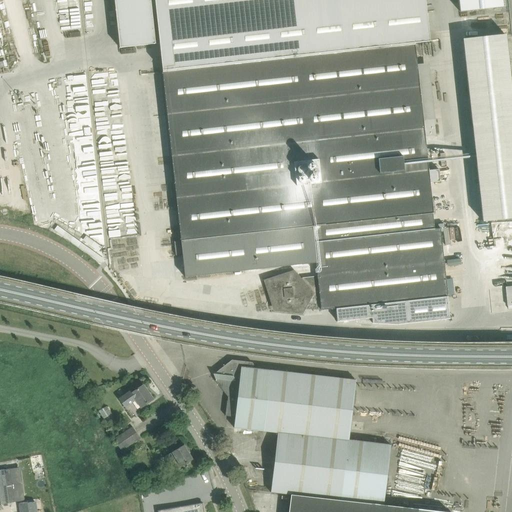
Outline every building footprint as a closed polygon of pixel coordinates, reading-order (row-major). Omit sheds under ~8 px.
[(195,276),(316,263),(317,276),(301,277),(294,269),(263,280),(273,310),(303,313),(305,309),(314,293),(319,292),(321,310),(321,311),(448,296),(440,224),(435,224),(425,137),(436,136),(434,120),(434,119),(423,121),(417,64),(415,44),(430,42),(428,25),(425,0),(114,0),(120,48),(160,44),(161,58),(163,72),(185,277),(195,276)] [(502,0),(458,0),(460,11),(503,7),(502,0)] [(464,53),(482,221),(511,217),(511,93),(507,48),(464,53)] [(234,428),(258,430),(278,433),(276,453),(271,492),(291,495),(384,505),(390,444),(349,439),(356,380),(253,368),(254,364),(252,362),(232,360),(217,372),(219,374),(219,375),(218,379),(216,381),(228,396),(228,397),(228,401),(227,401),(226,416),(236,417),(234,428)] [(153,399),(143,385),(132,393),(131,391),(120,399),(126,407),(136,400),(142,407),(153,399)] [(112,413),(107,406),(99,411),(104,419),(112,413)] [(118,444),(137,432),(133,427),(115,439),(118,444)] [(137,432),(118,444),(122,450),(140,438),(137,432)] [(193,459),(184,445),(172,452),(172,453),(166,457),(170,462),(176,458),(181,467),(193,459)] [(3,470),(0,470),(0,504),(8,503),(8,500),(12,500),(11,491),(13,491),(10,469),(3,470)] [(291,495),(288,511),(444,511),(384,505),(291,495)] [(35,511),(34,502),(18,505),(19,511),(35,511)] [(204,511),(203,503),(158,511),(204,511)]
